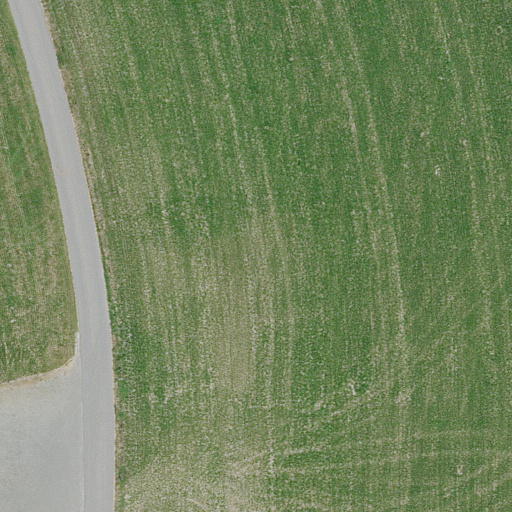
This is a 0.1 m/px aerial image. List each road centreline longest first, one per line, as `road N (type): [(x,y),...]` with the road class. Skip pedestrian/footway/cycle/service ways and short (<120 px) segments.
road 1 (residential): [(26,0),(78,197),(100,347)]
road 2 (track): [(100,347),(98,511)]
